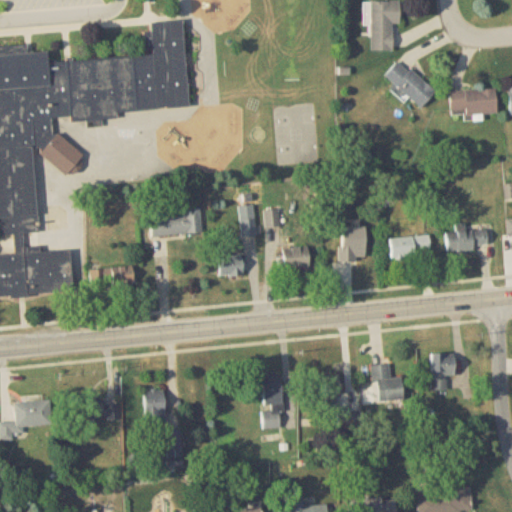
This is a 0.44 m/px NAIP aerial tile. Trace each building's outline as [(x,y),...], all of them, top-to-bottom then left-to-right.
[(400,2),(369,2),(369,51),(392,51),(391,24),(400,23),(400,2)] [(0,35),(40,33),(42,55),(149,46),(146,14),(177,12),(186,101),(46,113),(48,129),(57,127),(81,150),(61,171),(35,149),(34,144),(29,145),(37,226),(22,228),(23,240),(36,239),(37,243),(66,241),(69,270),(70,285),(23,288),(0,289),(0,248),(13,248),(11,227),(0,228),(0,35)] [(434,93),(399,59),(384,75),(420,108),(434,93)] [(495,89),(449,91),(450,116),(496,114),(495,89)] [(238,208),(243,238),(258,235),(252,205),(238,208)] [(201,209),(183,210),(184,217),(150,219),(151,236),(202,234),(201,209)] [(264,213),(267,228),(280,226),(277,210),(264,213)] [(446,252),(487,249),(485,229),(466,231),(466,224),(454,225),(455,232),(445,233),(446,252)] [(429,235),(389,238),(391,258),(430,255),(429,235)] [(307,268),(307,248),(282,248),(282,268),(307,268)] [(218,278),(242,278),(242,264),(218,264),(218,278)] [(133,287),(133,269),(90,269),(90,287),(133,287)] [(454,377),(454,353),(431,353),(431,391),(447,391),(447,377),(454,377)] [(401,377),(390,378),(389,364),(373,365),(374,401),(402,400),(401,377)] [(313,375),(313,407),(340,407),(340,375),(313,375)] [(280,376),(261,377),(265,429),(283,427),(280,376)] [(164,425),(164,391),(143,391),(143,425),(164,425)] [(0,440),(24,440),(24,427),(51,426),(50,401),(14,402),(15,422),(0,423),(0,440)] [(119,406),(81,406),(81,422),(119,422),(119,406)] [(180,452),(180,431),(168,431),(168,452),(180,452)] [(473,511),(472,487),(437,490),(437,495),(418,496),(418,511),(473,511)] [(279,511),(328,511),(328,505),(304,507),(303,497),(290,498),(290,508),(279,509),(279,511)] [(351,511),(396,511),(395,498),(350,501),(351,511)]
